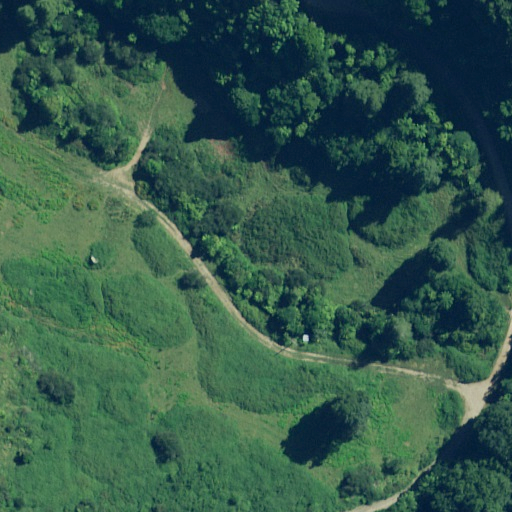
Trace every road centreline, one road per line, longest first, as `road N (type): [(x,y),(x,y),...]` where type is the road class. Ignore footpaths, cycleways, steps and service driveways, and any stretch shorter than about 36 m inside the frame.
road 1 (track): [(317,0),(499,217),(511,299)]
road 2 (track): [(511,340),(460,454),(255,511)]
